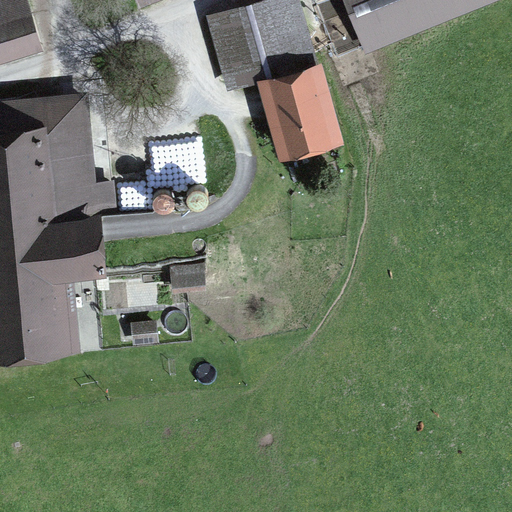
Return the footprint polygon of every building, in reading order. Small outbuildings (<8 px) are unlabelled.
[(25,0),(18,0),(0,6),(0,55),(40,42),(25,0)] [(295,0),(247,0),(200,13),(219,81),(311,55),(295,0)] [(350,0),(367,43),(477,0),(350,0)] [(248,77),(267,151),(333,134),(314,60),(248,77)] [(0,109),(0,358),(76,353),(69,271),(95,268),(82,103),(0,109)] [(205,260),(171,258),(170,278),(204,279),(205,260)]
